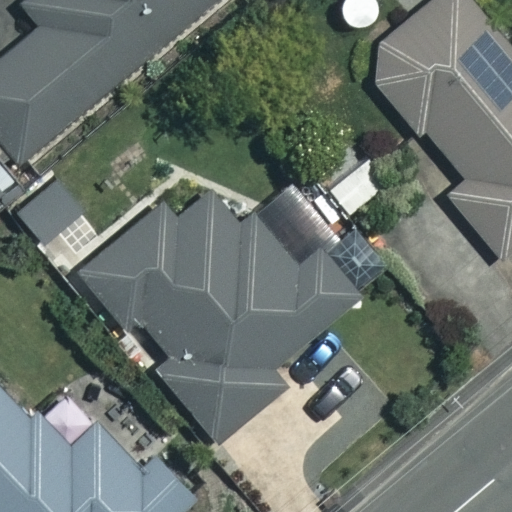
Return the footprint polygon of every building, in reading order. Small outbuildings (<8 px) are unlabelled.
[(212,0),(16,0),(35,22),(0,50),(0,141),(14,160),(212,0)] [(421,0),(375,39),(361,80),(411,140),(423,130),(459,173),(442,188),(496,253),(511,239),(511,53),(467,0),(421,0)] [(169,80),(152,71),(146,82),(113,106),(135,135),(183,99),(169,80)] [(254,217),(190,182),(161,207),(155,200),(71,272),(213,437),(273,386),(261,371),(354,290),(313,243),(292,261),(254,217)] [(172,511),(187,498),(147,455),(136,466),(88,415),(58,443),(0,381),(0,511),(172,511)]
